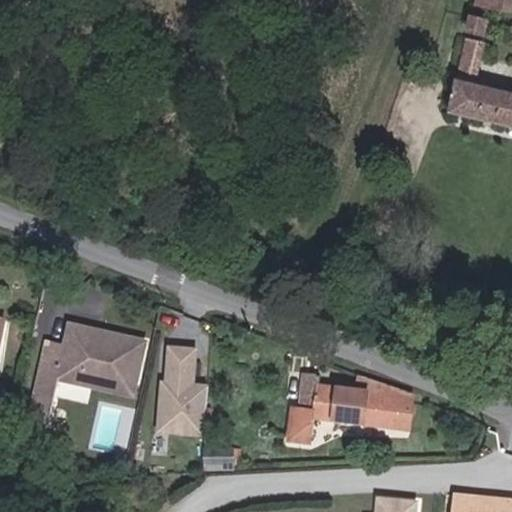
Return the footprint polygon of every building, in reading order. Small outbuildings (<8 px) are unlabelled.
[(500,0),(488,0),(487,9),(498,10),(500,0)] [(484,33),(486,23),(473,20),(471,30),(484,33)] [(511,93),(475,85),(468,83),(478,42),(468,40),(451,112),(511,126),(511,93)] [(475,85),(485,44),(478,42),(468,83),(475,85)] [(137,381),(146,342),(70,325),(65,346),(47,342),(30,420),(48,424),(58,379),(83,385),(86,370),(137,381)] [(205,435),(209,386),(194,385),(196,349),(170,348),(167,383),(163,383),(160,432),(205,435)] [(134,396),(137,381),(86,370),(83,385),(134,396)] [(407,395),(354,374),(353,387),(315,384),(316,375),(306,374),(301,409),(294,408),(291,441),(309,442),(311,418),(405,425),(407,395)] [(206,447),(203,461),(229,469),(233,455),(206,447)] [(511,511),(511,500),(454,495),(452,511),(511,511)] [(415,511),(416,502),(379,499),(377,511),(415,511)]
